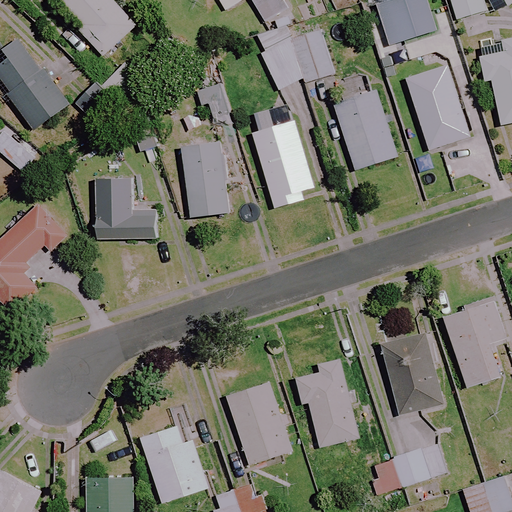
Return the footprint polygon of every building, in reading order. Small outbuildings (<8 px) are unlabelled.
[(136,28),(111,0),(59,0),(58,1),(82,28),(79,30),(103,57),(136,28)] [(224,13),(230,9),(245,0),(217,0),(217,1),(224,13)] [(251,0),(264,23),(286,11),(280,0),(251,0)] [(435,32),(424,0),(396,0),(376,6),(389,47),(435,32)] [(485,13),(481,0),(450,0),(457,21),(485,13)] [(511,5),(511,0),(487,0),(493,14),(511,5)] [(290,39),(286,26),(258,36),(266,59),(256,62),(263,83),(274,79),(278,90),(306,80),(307,84),(334,75),(319,30),(290,39)] [(70,105),(19,40),(0,55),(0,78),(11,92),(7,96),(35,132),(70,105)] [(511,124),(511,41),(478,48),(485,83),(492,82),(501,127),(511,124)] [(237,56),(233,45),(213,52),(217,64),(237,56)] [(107,137),(152,92),(125,65),(102,88),(97,83),(75,105),(107,137)] [(471,138),(449,67),(407,81),(429,152),(471,138)] [(241,103),(236,75),(224,77),(228,105),(241,103)] [(229,115),(220,85),(197,92),(201,108),(209,106),(213,119),(229,115)] [(398,157),(376,93),(334,107),(355,171),(398,157)] [(304,159),(289,105),(249,117),(275,209),(311,199),(300,160),(304,159)] [(159,147),(149,118),(130,124),(141,154),(159,147)] [(31,156),(6,132),(0,137),(0,154),(17,171),(31,156)] [(230,215),(221,143),(182,147),(191,219),(230,215)] [(132,212),(130,180),(95,182),(99,241),(137,239),(158,238),(157,210),(132,212)] [(67,238),(36,207),(0,243),(0,300),(12,313),(37,288),(20,271),(45,246),(52,252),(67,238)] [(511,334),(511,327),(502,296),(451,313),(474,383),(508,372),(497,339),(511,334)] [(449,401),(431,330),(387,341),(404,412),(449,401)] [(363,436),(347,367),(302,378),(307,400),(313,399),(324,445),(363,436)] [(296,449),(273,381),(231,394),(253,462),(296,449)] [(187,440),(181,423),(146,434),(166,500),(212,486),(197,437),(187,440)] [(446,475),(437,446),(368,467),(377,496),(446,475)] [(46,488),(5,467),(0,476),(0,511),(36,511),(34,510),(46,488)] [(137,511),(137,476),(91,476),(91,511),(137,511)] [(509,511),(511,511),(511,503),(502,476),(462,491),(469,511),(509,511)] [(262,511),(268,510),(258,483),(216,497),(220,509),(214,511),(213,511),(262,511)]
